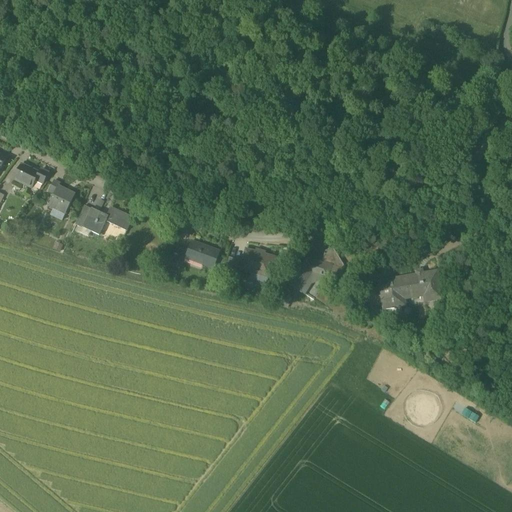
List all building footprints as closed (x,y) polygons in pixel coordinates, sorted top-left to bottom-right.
[(39,175),(21,166),(14,181),(32,190),(35,182),(43,185),(48,175),(41,171),(39,175)] [(75,196),(59,188),(60,185),(54,182),(49,193),(54,196),(49,208),(65,216),(75,196)] [(133,220),(111,209),(107,218),(98,213),(88,233),(99,238),(106,223),(127,233),(133,220)] [(92,211),(83,230),(88,233),(98,213),(92,211)] [(220,254),(191,244),(186,260),(214,270),(220,254)] [(332,248),(326,254),(329,267),(347,272),(332,248)] [(188,253),(176,249),(170,267),(181,271),(188,253)] [(274,259),(246,251),(241,270),(269,278),(274,259)] [(229,258),(225,273),(236,276),(240,261),(229,258)] [(307,260),(290,287),(314,301),(322,287),(310,279),(314,273),(320,275),(320,276),(323,277),(327,278),(327,280),(326,283),(343,287),(352,281),(347,272),(329,267),(307,260)] [(437,273),(378,282),(383,311),(401,308),(400,299),(429,294),(431,303),(442,301),(437,273)] [(291,298),(286,295),(281,301),(286,304),(291,298)]
